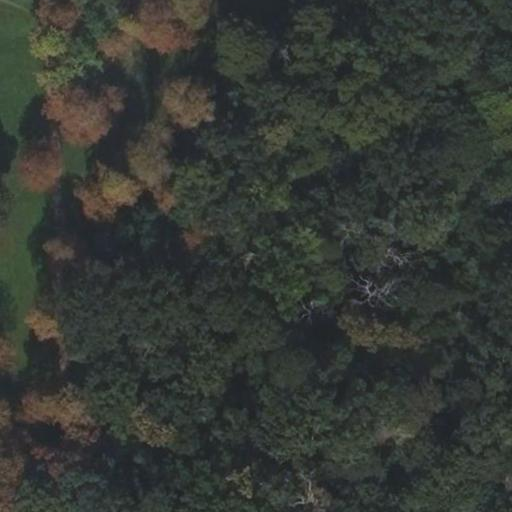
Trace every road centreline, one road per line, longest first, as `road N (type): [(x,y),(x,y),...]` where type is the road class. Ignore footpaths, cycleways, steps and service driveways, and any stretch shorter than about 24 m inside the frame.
road 1 (track): [(303,0),(72,286),(0,413)]
road 2 (track): [(67,195),(86,511)]
road 3 (track): [(164,0),(64,138)]
road 4 (track): [(53,0),(64,138)]
